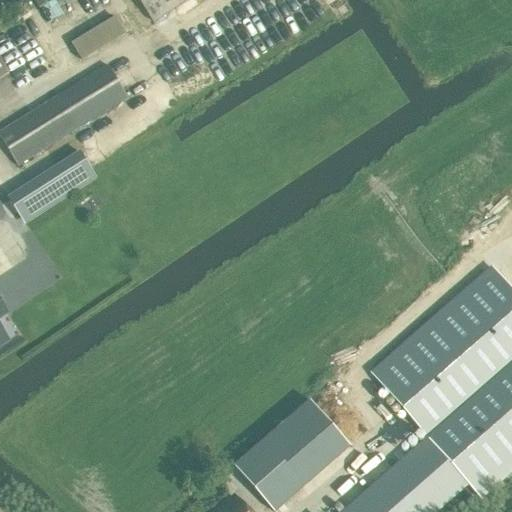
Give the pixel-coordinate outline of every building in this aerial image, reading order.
[(33,0),(39,9),(54,0),(33,0)] [(138,0),(154,22),(186,0),(138,0)] [(81,61),(125,34),(114,18),(71,44),(81,61)] [(0,79),(8,74),(0,61),(0,79)] [(0,138),(18,167),(128,98),(108,66),(0,134),(0,138)] [(78,155),(6,201),(17,218),(89,173),(78,155)] [(472,206),(461,215),(476,234),(487,224),(472,206)] [(426,437),(511,361),(511,292),(494,271),(373,377),(426,437)] [(511,365),(418,449),(346,511),(404,511),(494,433),(493,432),(511,414),(511,365)] [(309,401),(233,467),(272,511),(275,511),(349,447),(309,401)] [(245,511),(233,499),(219,511),(245,511)]
